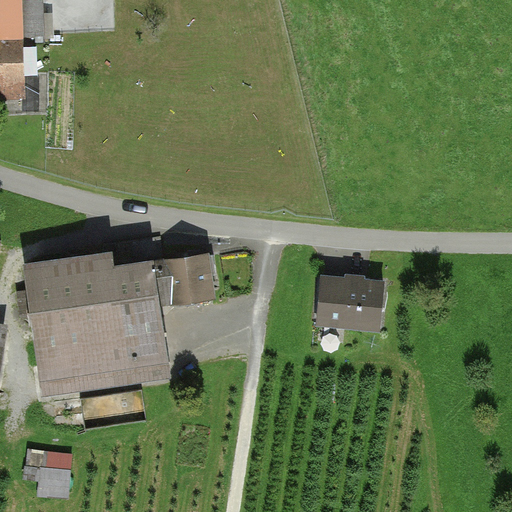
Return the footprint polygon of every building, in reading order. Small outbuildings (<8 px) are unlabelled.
[(39,0),(0,0),(0,53),(16,53),(15,39),(40,39),(39,0)] [(40,55),(7,54),(6,95),(39,96),(40,55)] [(0,240),(0,270),(5,272),(9,241),(0,240)] [(146,361),(133,262),(103,267),(100,250),(39,259),(57,391),(166,376),(163,358),(146,361)] [(171,305),(217,298),(210,255),(165,263),(171,305)] [(385,284),(318,279),(314,327),(381,332),(385,284)] [(0,432),(19,326),(0,322),(0,432)] [(144,394),(85,401),(89,433),(148,426),(144,394)] [(73,498),(79,453),(37,447),(34,468),(48,470),(45,494),(73,498)]
